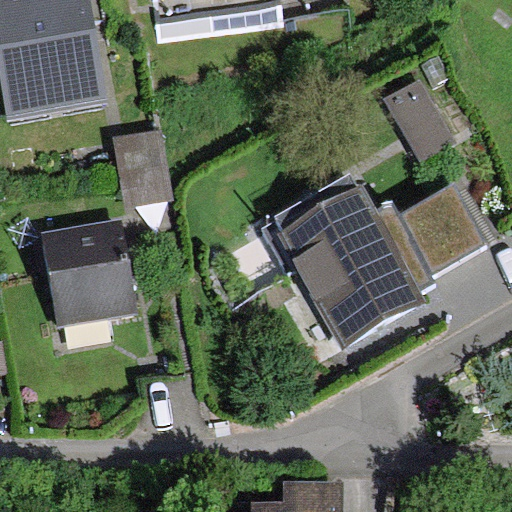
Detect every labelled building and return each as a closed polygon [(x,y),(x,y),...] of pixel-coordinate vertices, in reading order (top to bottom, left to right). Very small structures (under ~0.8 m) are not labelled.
[(0,0),(0,55),(11,120),(108,103),(90,0),(0,0)] [(152,0),(155,23),(281,8),(280,0),(152,0)] [(421,78),(385,98),(421,162),(457,141),(421,78)] [(163,130),(113,137),(125,208),(174,200),(163,130)] [(378,211),(363,184),(265,239),(288,279),(298,273),(342,351),(427,303),(421,293),(438,284),(433,276),(399,215),(392,203),(378,211)] [(455,184),(399,215),(433,276),(489,245),(455,184)] [(41,235),(59,326),(140,310),(121,219),(41,235)] [(254,511),(340,511),(340,484),(283,485),(283,504),(255,504),(254,511)]
